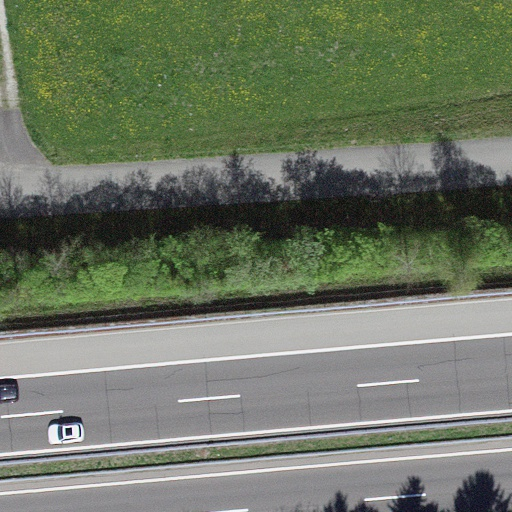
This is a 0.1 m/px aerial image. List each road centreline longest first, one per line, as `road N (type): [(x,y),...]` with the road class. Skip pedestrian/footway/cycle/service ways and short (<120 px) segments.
road 1 (motorway): [(511,372),(0,417)]
road 2 (tertiary): [(511,158),(0,195)]
road 3 (motorway): [(227,511),(511,487)]
road 4 (track): [(0,58),(14,194)]
